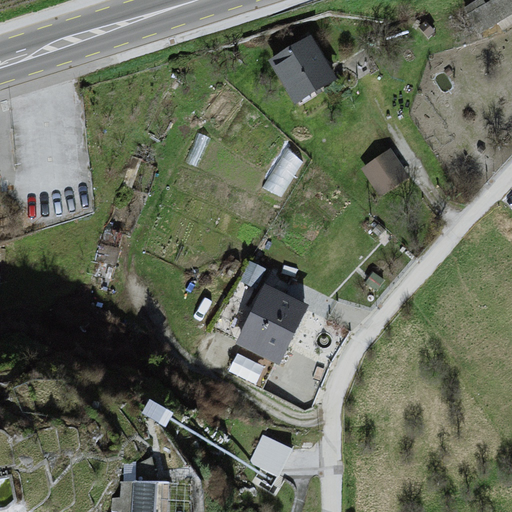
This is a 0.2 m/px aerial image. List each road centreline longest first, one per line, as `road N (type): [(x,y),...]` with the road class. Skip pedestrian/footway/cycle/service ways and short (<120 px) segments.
road 1 (residential): [(328,511),(327,448),(343,359),(511,174)]
road 2 (primary): [(190,0),(0,61)]
